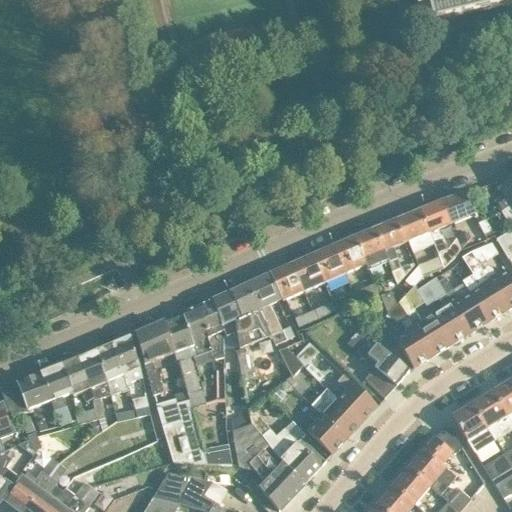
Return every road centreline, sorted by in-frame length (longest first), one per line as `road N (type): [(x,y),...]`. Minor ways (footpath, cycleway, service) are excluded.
road 1 (unclassified): [(0,365),(511,150)]
road 2 (unclassified): [(322,511),(417,407),(511,347)]
